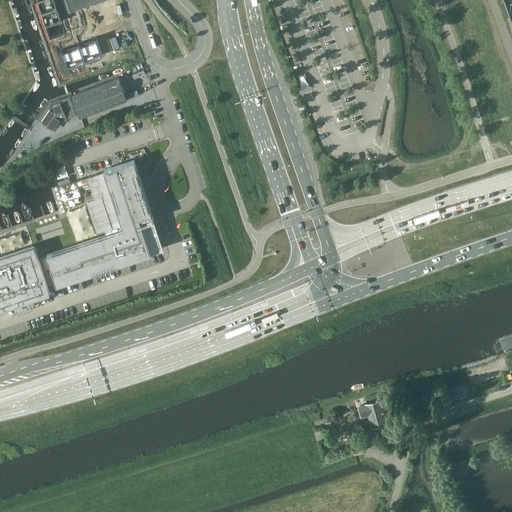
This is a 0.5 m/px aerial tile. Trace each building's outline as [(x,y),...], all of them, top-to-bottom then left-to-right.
[(50,37),(65,32),(53,0),(37,0),(49,37),(50,37)] [(67,0),(70,9),(96,0),(67,0)] [(96,37),(61,49),(67,67),(102,55),(96,37)] [(79,116),(127,98),(119,76),(71,94),(79,116)] [(66,117),(76,114),(69,95),(59,99),(49,103),(38,119),(50,126),(57,125),(61,120),(66,118),(66,117)] [(151,225),(150,221),(149,220),(151,220),(132,162),(82,178),(86,188),(91,187),(95,199),(88,202),(97,230),(104,228),(106,234),(49,253),(59,283),(151,252),(147,239),(155,237),(153,232),(154,232),(154,231),(155,231),(155,230),(156,229),(156,228),(156,227),(155,227),(155,226),(154,225),(153,225),(152,225),(152,224),(151,225)] [(48,292),(33,245),(0,255),(0,308),(14,304),(14,303),(19,302),(20,304),(25,303),(24,300),(29,298),(29,299),(48,292)] [(511,334),(498,340),(503,351),(511,347),(511,334)] [(369,413),(372,425),(393,420),(386,397),(359,405),(362,415),(369,413)] [(313,429),(315,436),(324,434),(322,426),(313,429)]
